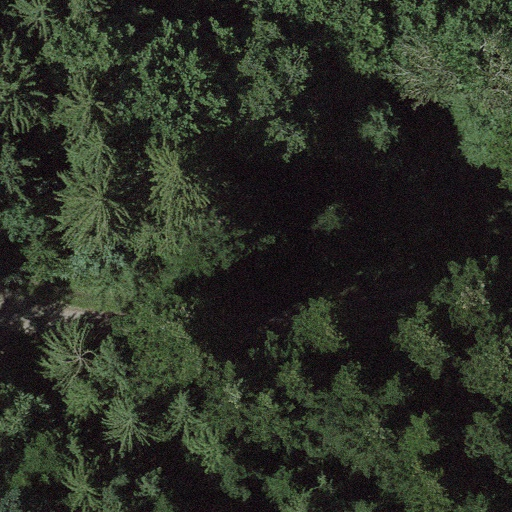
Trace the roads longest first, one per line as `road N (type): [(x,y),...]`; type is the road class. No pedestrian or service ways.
road 1 (track): [(511,282),(186,333),(0,303)]
road 2 (track): [(191,511),(0,372)]
